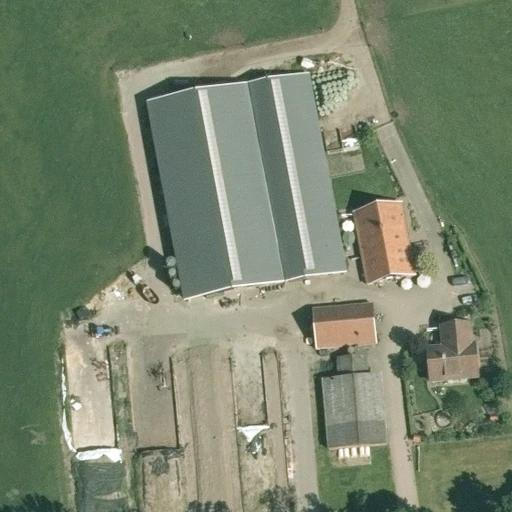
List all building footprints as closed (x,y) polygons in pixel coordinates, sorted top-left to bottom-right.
[(343,273),(306,77),(151,106),(188,302),(343,273)] [(415,278),(402,206),(354,214),(367,286),(415,278)] [(315,352),(376,347),(372,305),(312,311),(315,352)] [(442,349),(428,351),(432,384),(476,380),(472,348),(470,348),(469,328),(441,330),(442,349)] [(337,380),(368,378),(367,357),(336,360),(337,380)] [(387,447),(385,424),(326,429),(328,451),(387,447)] [(112,425),(74,431),(79,462),(116,457),(112,425)]
